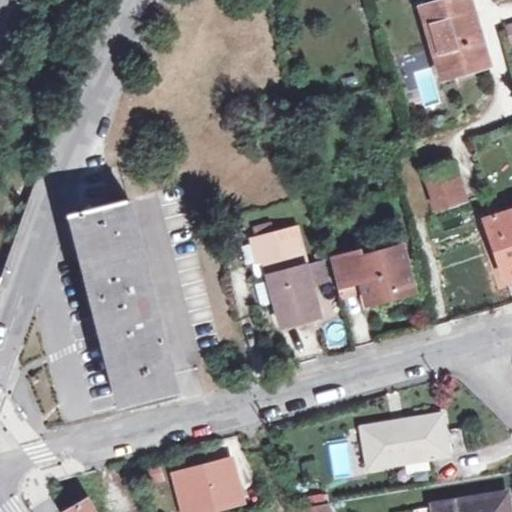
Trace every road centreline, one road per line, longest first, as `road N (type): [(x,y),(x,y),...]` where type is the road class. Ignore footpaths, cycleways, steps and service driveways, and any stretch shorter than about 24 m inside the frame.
road 1 (residential): [(0,458),(472,339)]
road 2 (residential): [(0,354),(67,177),(148,0)]
